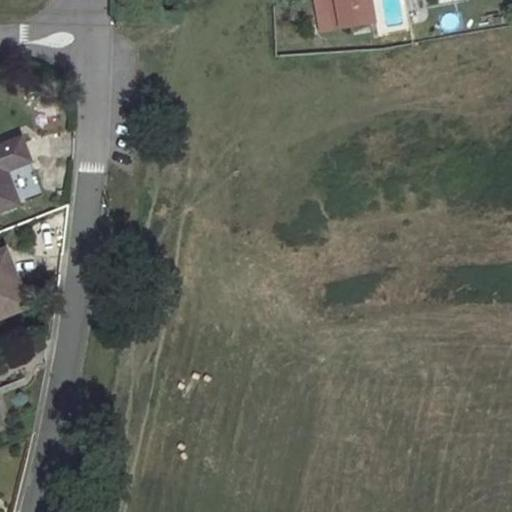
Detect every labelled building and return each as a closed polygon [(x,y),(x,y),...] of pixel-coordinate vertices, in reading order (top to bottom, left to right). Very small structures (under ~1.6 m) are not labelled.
[(339,23),(334,0),(306,0),(311,28),(339,23)] [(334,0),(339,23),(369,18),(365,0),(334,0)] [(483,12),(485,22),(508,18),(506,8),(483,12)] [(14,173),(39,163),(28,135),(0,145),(0,211),(26,202),(14,173)] [(51,192),(39,163),(14,173),(26,202),(51,192)] [(8,250),(0,253),(0,311),(28,301),(8,250)] [(0,427),(9,424),(5,412),(0,413),(0,427)]
